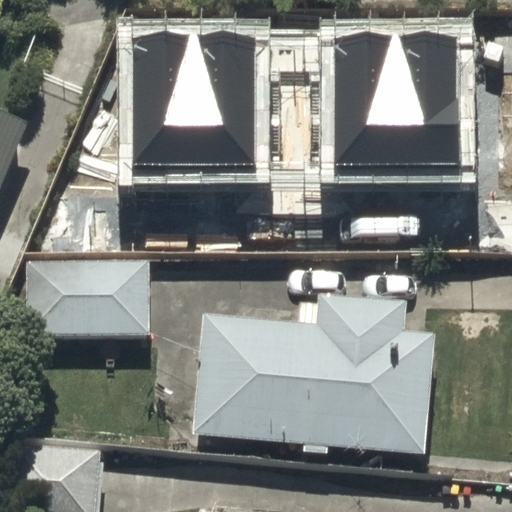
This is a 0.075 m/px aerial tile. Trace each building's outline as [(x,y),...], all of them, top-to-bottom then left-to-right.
[(211,24),(123,23),(96,84),(96,112),(210,113),(211,24)] [(404,59),(284,59),(284,190),(194,190),(194,259),(404,259),(404,161),(411,161),(411,131),(404,131),(404,59)] [(0,202),(23,148),(0,138),(0,202)] [(26,280),(26,352),(148,352),(148,280),(26,280)] [(314,343),(200,335),(191,455),(302,463),(301,472),(327,474),(327,466),(421,473),(430,350),(403,348),(405,321),(316,315),(314,343)] [(96,511),(100,468),(5,461),(1,511),(96,511)]
